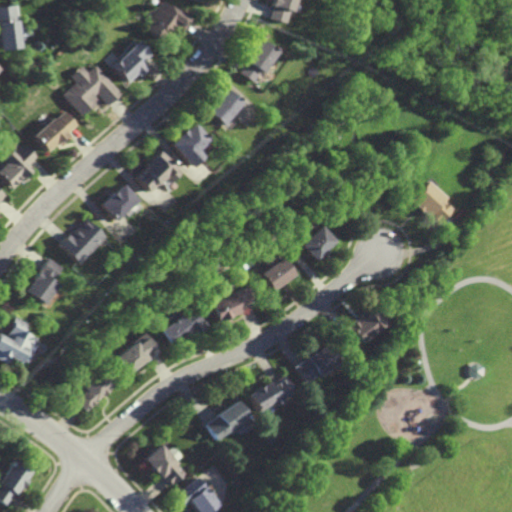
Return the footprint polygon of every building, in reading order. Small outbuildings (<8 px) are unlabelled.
[(188,16),(163,0),(158,0),(141,27),(161,40),(173,22),(181,27),(188,16)] [(267,0),(263,17),(285,23),(291,0),(267,0)] [(0,5),(0,50),(17,48),(13,4),(0,5)] [(133,37),(105,65),(123,82),(150,55),(133,37)] [(256,39),(233,72),(250,83),(273,50),(256,39)] [(120,93),(95,64),(86,71),(81,65),(68,76),(73,82),(60,94),(79,116),(98,99),(104,107),(120,93)] [(222,88),(201,111),(217,125),(237,101),(222,88)] [(61,109),(30,136),(45,152),(76,125),(61,109)] [(189,122),(166,144),(187,167),(211,146),(189,122)] [(20,141),(11,149),(9,147),(0,156),(5,161),(0,166),(0,178),(9,188),(28,169),(24,165),(34,155),(20,141)] [(176,172),(155,151),(129,177),(145,192),(159,178),(166,182),(176,172)] [(422,181),(405,202),(435,226),(452,205),(422,181)] [(119,183),(95,205),(110,222),(134,200),(119,183)] [(78,216),(52,245),(75,265),(101,236),(78,216)] [(316,225),(297,245),(313,261),(332,242),(316,225)] [(256,272),(268,289),(292,273),(279,255),(256,272)] [(59,267),(43,256),(19,291),(40,306),(53,287),(47,283),(59,267)] [(203,301),(213,323),(237,311),(236,307),(249,301),(241,284),(203,301)] [(155,327),(170,349),(202,325),(187,305),(155,327)] [(367,306),(336,333),(353,352),(383,326),(367,306)] [(11,318),(3,334),(7,336),(6,339),(0,336),(0,362),(3,356),(18,363),(30,338),(18,332),(22,324),(11,318)] [(107,358),(121,377),(153,353),(139,335),(107,358)] [(290,365),(301,383),(337,359),(325,342),(290,365)] [(71,399),(81,411),(110,386),(92,365),(73,382),(81,391),(71,399)] [(279,374),(243,395),(254,414),(290,394),(279,374)] [(236,401),(203,423),(214,439),(247,418),(236,401)] [(169,448),(163,453),(156,445),(140,460),(156,476),(160,475),(168,483),(181,470),(172,460),(177,456),(169,448)] [(0,469),(0,503),(3,505),(25,472),(6,460),(0,469)] [(196,476),(217,503),(206,511),(194,511),(186,502),(182,505),(173,494),(196,476)]
